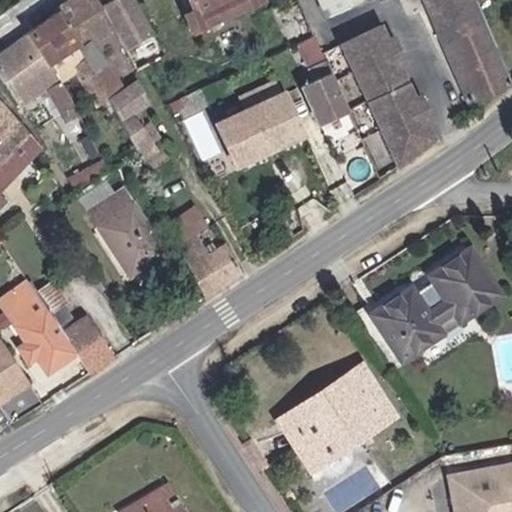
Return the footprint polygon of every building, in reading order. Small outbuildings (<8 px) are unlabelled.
[(156,35),(165,50),(231,14),(224,0),(221,0),(214,4),(212,0),(149,0),(166,30),(156,35)] [(279,9),(296,0),(264,0),(256,5),(263,18),(279,9)] [(296,0),(279,9),(291,33),(338,9),(332,0),(296,0)] [(387,4),(434,113),(477,94),(436,0),(374,0),(377,7),(387,4)] [(38,52),(69,31),(68,29),(61,19),(55,9),(41,19),(39,20),(25,30),(28,35),(0,53),(0,59),(3,65),(13,83),(30,73),(44,65),(38,52)] [(96,75),(128,57),(100,10),(68,29),(69,31),(81,50),(82,51),(96,75)] [(48,73),(81,50),(69,31),(38,52),(44,65),(48,73)] [(346,40),(306,60),(366,181),(402,153),(395,138),(382,111),(366,81),(353,54),(346,40)] [(359,51),(353,54),(366,81),(372,78),(359,51)] [(128,57),(96,75),(106,91),(137,73),(128,57)] [(14,85),(13,83),(3,65),(0,59),(0,126),(14,119),(30,149),(44,140),(43,138),(17,92),(14,85)] [(39,78),(48,73),(44,65),(30,73),(34,79),(39,78)] [(69,115),(48,73),(39,78),(34,79),(57,127),(70,119),(69,115)] [(157,141),(141,111),(155,104),(142,78),(112,93),(141,149),(157,141)] [(71,120),(105,183),(116,175),(111,167),(118,164),(111,151),(103,154),(95,138),(117,125),(102,102),(70,119),(71,120)] [(388,108),(382,111),(395,138),(401,135),(388,108)] [(251,116),(186,147),(206,187),(235,172),(232,165),(267,148),(251,116)] [(267,148),(232,165),(235,172),(270,155),(267,148)] [(73,192),(67,181),(36,201),(41,208),(43,211),(67,196),(73,192)] [(196,203),(180,216),(193,234),(210,221),(196,203)] [(106,287),(114,301),(143,282),(134,269),(137,267),(96,204),(64,228),(103,289),(106,287)] [(181,242),(149,263),(180,314),(218,288),(202,262),(183,274),(177,263),(189,255),(181,242)] [(350,327),(381,372),(489,306),(457,259),(419,282),(434,306),(415,318),(399,295),(350,327)] [(26,393),(55,372),(28,335),(13,314),(4,302),(0,304),(0,356),(3,361),(14,376),(26,393)] [(13,314),(28,335),(37,327),(41,325),(26,305),(13,314)] [(55,372),(68,391),(74,386),(92,374),(65,335),(50,345),(37,327),(28,335),(55,372)] [(14,376),(3,361),(0,363),(0,373),(6,382),(14,376)] [(289,420),(311,455),(374,414),(348,373),(318,393),(318,400),(289,420)] [(0,391),(0,410),(9,404),(0,391)] [(511,443),(442,456),(444,477),(511,469),(511,478),(511,443)] [(448,511),(511,511),(511,478),(511,469),(444,477),(448,511)] [(180,511),(172,498),(173,493),(164,478),(121,506),(125,511),(180,511)]
